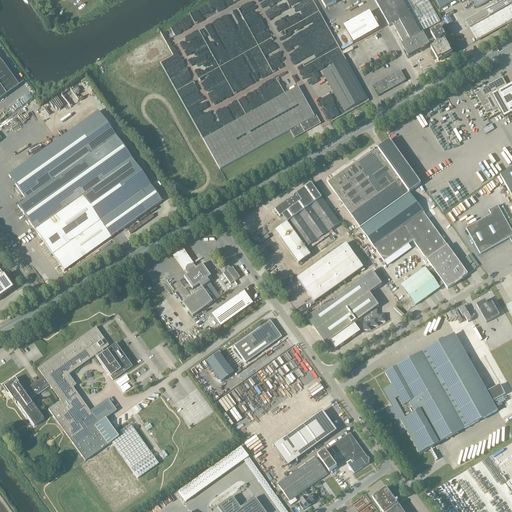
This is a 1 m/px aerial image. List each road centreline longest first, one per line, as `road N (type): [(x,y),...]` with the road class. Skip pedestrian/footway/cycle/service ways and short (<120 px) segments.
road 1 (tertiary): [(210,212),(511,44)]
road 2 (unclassified): [(324,372),(511,268)]
road 3 (unclassified): [(324,372),(210,212)]
road 4 (tertiary): [(43,306),(210,212)]
road 5 (unknown): [(336,389),(462,315)]
road 6 (unknown): [(405,485),(511,411)]
